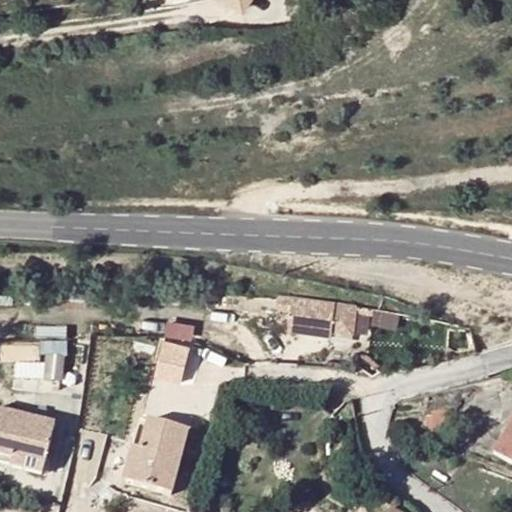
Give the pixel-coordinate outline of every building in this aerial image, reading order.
[(263,309),(278,310),(278,298),(245,295),(244,311),(263,312),(263,309)] [(335,303),(293,297),(289,330),(331,335),(335,303)] [(357,306),(335,303),(332,330),(353,334),(357,306)] [(263,312),(244,311),(244,318),(278,319),(278,310),(263,309),(263,312)] [(38,327),(38,339),(0,338),(0,359),(48,360),(48,380),(65,380),(65,327),(38,327)] [(434,412),(437,428),(454,425),(451,409),(434,412)] [(18,458),(49,465),(58,428),(0,413),(0,456),(15,461),(17,461),(18,458)] [(140,450),(132,448),(123,481),(172,494),(189,432),(149,421),(140,450)] [(511,425),(497,451),(511,459),(511,425)] [(46,476),(49,465),(18,458),(17,461),(15,461),(13,468),(46,476)]
